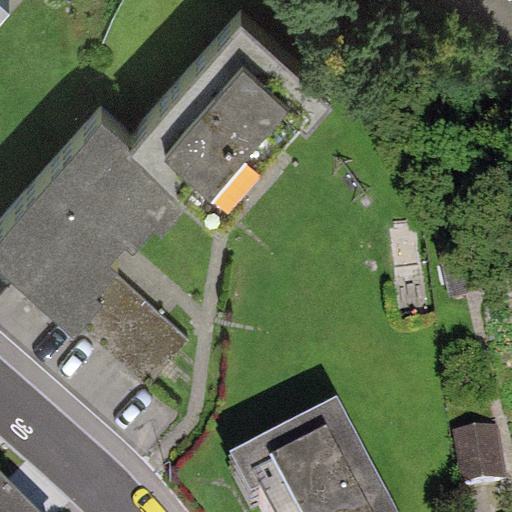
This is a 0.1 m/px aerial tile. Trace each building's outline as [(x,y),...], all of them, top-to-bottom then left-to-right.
[(301,100),(219,22),(96,151),(155,207),(178,229),(301,100)] [(72,128),(0,202),(0,288),(40,327),(60,307),(97,268),(155,207),(96,151),(72,128)] [(97,268),(60,307),(134,378),(172,339),(97,268)] [(361,511),(316,419),(203,474),(221,511),(361,511)] [(0,511),(12,511),(0,499),(0,511)]
